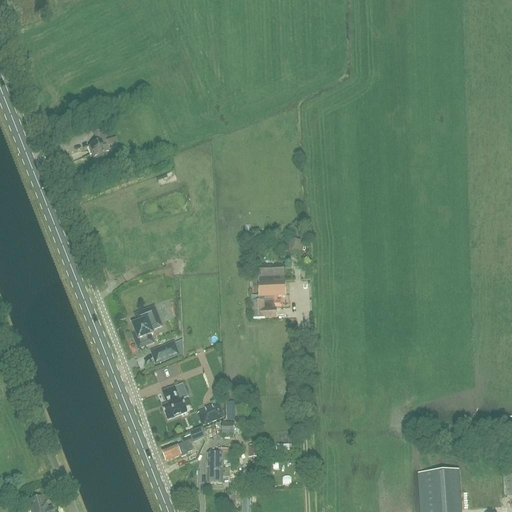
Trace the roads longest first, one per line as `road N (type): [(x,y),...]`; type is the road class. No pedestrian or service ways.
road 1 (secondary): [(167,511),(0,89)]
road 2 (unclassified): [(73,511),(0,327)]
